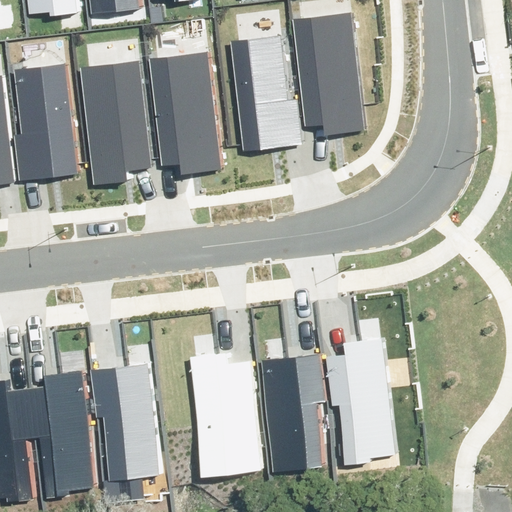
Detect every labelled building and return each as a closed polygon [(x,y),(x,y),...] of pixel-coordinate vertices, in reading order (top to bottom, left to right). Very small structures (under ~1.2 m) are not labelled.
[(27,0),(29,13),(53,10),(54,14),(79,12),(77,0),(27,0)] [(91,0),(93,13),(138,8),(136,0),(91,0)] [(329,134),(364,129),(349,15),(290,22),(303,128),(328,124),(329,134)] [(228,39),(242,150),(301,143),(296,100),(289,101),(281,33),(228,39)] [(184,176),(219,172),(204,57),(145,65),(158,170),(183,167),(184,176)] [(78,68),(93,183),(127,178),(126,169),(151,166),(137,60),(78,68)] [(14,137),(19,182),(79,176),(67,64),(12,70),(20,137),(14,137)] [(0,182),(11,182),(0,101),(0,182)]
